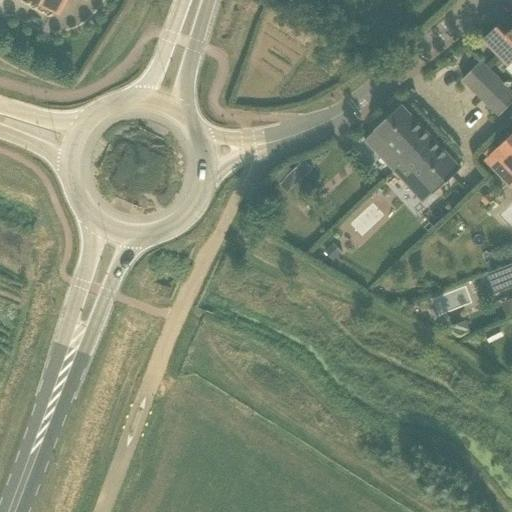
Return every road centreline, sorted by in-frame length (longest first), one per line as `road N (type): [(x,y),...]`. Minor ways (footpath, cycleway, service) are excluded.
road 1 (track): [(511,389),(355,298),(216,241)]
road 2 (primary): [(96,223),(10,511)]
road 3 (primary): [(13,511),(132,237)]
road 4 (unclassified): [(146,399),(249,149)]
road 5 (residential): [(317,127),(382,84),(475,0)]
road 6 (primary): [(132,237),(173,227),(189,214),(206,177),(205,156)]
